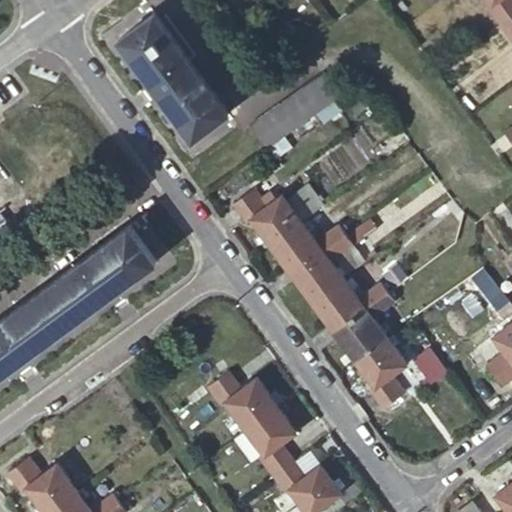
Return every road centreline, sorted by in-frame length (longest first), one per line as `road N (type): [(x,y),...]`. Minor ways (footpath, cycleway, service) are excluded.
road 1 (unknown): [(140,0),(225,92),(245,92),(332,40),(351,37),(416,103),(477,187),(486,193),(511,178)]
road 2 (residential): [(224,264),(409,503)]
road 3 (residential): [(49,19),(224,264)]
road 4 (residential): [(0,433),(224,264)]
road 5 (unknown): [(0,289),(168,185)]
road 6 (unknown): [(124,339),(195,459)]
road 7 (residential): [(409,503),(511,426)]
